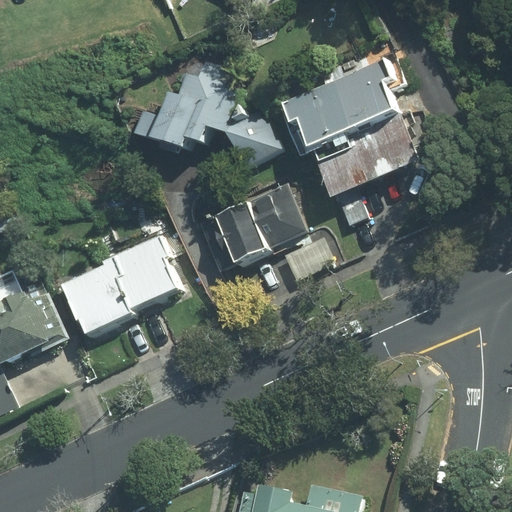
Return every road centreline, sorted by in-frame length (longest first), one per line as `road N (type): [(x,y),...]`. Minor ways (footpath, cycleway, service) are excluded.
road 1 (secondary): [(0,507),(463,293)]
road 2 (residential): [(462,511),(483,402),(476,323),(463,293)]
